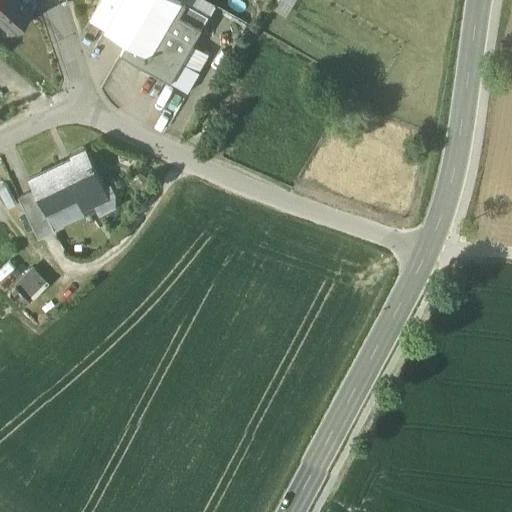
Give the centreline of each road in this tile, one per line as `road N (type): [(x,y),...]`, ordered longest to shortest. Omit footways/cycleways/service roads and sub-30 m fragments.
road 1 (residential): [(77,106),(253,192),(429,254)]
road 2 (secondary): [(290,511),(429,254)]
road 3 (secondary): [(429,254),(452,182),(477,0)]
